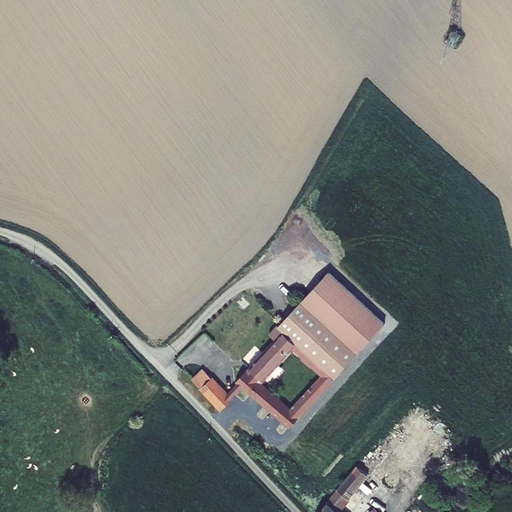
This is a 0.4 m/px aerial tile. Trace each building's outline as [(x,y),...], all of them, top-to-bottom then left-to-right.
[(260,401),(290,427),(385,324),(328,272),(278,326),(277,326),(269,334),(275,340),(249,368),(247,371),(237,381),(239,383),(243,386),(252,394),(261,384),(296,345),(297,346),(298,344),(317,362),(281,401),(269,391),(260,401)] [(228,394),(204,369),(193,380),(221,410),(232,399),(232,398),(228,394)] [(243,386),(239,383),(228,394),(232,398),(243,386)] [(261,384),(252,394),(260,401),(269,391),(261,384)] [(444,433),(448,427),(420,401),(360,468),(368,475),(391,490),(424,455),(444,433)] [(455,444),(444,433),(424,455),(436,466),(455,444)] [(340,511),(336,508),(340,507),(342,505),(368,475),(360,468),(320,511),(340,511)] [(406,511),(420,511),(423,510),(415,503),(406,511)]
